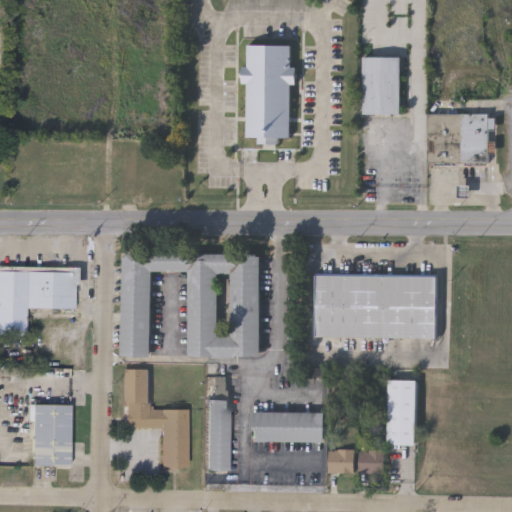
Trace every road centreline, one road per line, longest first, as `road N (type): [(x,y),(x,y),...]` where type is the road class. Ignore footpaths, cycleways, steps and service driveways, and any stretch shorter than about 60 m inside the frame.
road 1 (residential): [(511,506),(0,493)]
road 2 (tertiary): [(107,220),(511,227)]
road 3 (residential): [(100,511),(107,220)]
